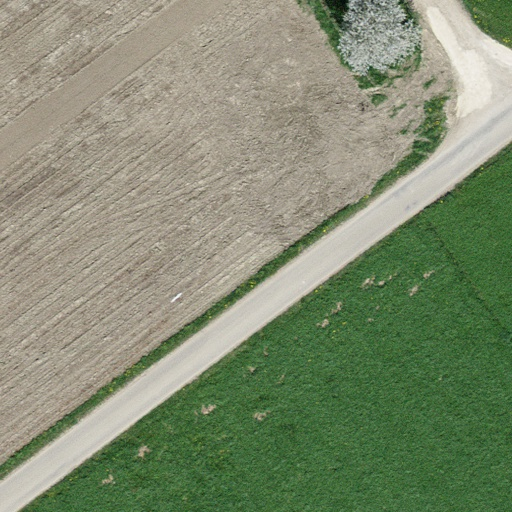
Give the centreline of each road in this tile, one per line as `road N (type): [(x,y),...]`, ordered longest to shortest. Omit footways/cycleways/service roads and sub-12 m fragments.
road 1 (unclassified): [(0,503),(511,120)]
road 2 (track): [(511,103),(433,0)]
